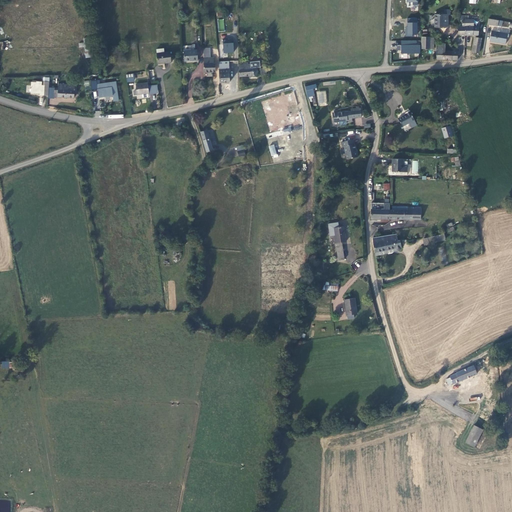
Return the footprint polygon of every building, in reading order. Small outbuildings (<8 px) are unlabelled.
[(436,27),(448,27),(448,15),(435,15),(436,27)] [(416,18),(406,18),(407,26),(405,26),(405,36),(412,36),(412,34),(417,34),(416,18)] [(479,27),(473,27),(473,20),(463,21),(463,26),(465,26),(466,34),(479,34),(479,27)] [(507,34),(491,31),(490,41),(506,43),(507,34)] [(434,48),(434,38),(422,38),(422,48),(434,48)] [(481,38),(474,38),(473,52),(479,53),(481,38)] [(79,43),(79,47),(84,47),(85,58),(91,57),(89,39),(83,39),(84,42),(79,43)] [(224,40),(222,52),(233,53),(234,40),(224,40)] [(417,40),(401,40),(402,45),(397,45),(397,50),(401,50),(401,54),(420,53),(420,45),(417,45),(417,40)] [(437,43),(437,59),(458,60),(459,49),(453,49),(453,51),(446,51),(446,44),(437,43)] [(197,51),(184,52),(184,62),(198,61),(197,51)] [(165,53),(157,54),(158,64),(171,63),(170,53),(165,53)] [(214,58),(204,59),(205,74),(216,73),(216,63),(214,63),(214,58)] [(250,62),(239,63),(240,77),(257,76),(257,65),(250,65),(250,62)] [(229,63),(220,63),(220,83),(230,82),(229,63)] [(126,74),(127,82),(134,82),(134,74),(126,74)] [(40,94),(40,95),(49,96),(50,82),(44,82),(44,86),(42,86),(43,83),(37,82),(37,83),(33,83),(33,86),(32,86),(32,93),(40,94)] [(116,82),(98,85),(100,98),(113,96),(114,102),(119,101),(116,82)] [(148,83),(136,84),(137,90),(135,90),(136,95),(149,94),(148,86),(148,83)] [(74,85),(59,84),(58,90),(55,90),(55,97),(74,98),(74,85)] [(149,94),(159,93),(158,85),(148,86),(149,94)] [(307,87),(309,97),(316,95),(314,85),(307,87)] [(352,112),(333,114),(334,121),(340,121),(340,123),(342,125),(347,124),(349,122),(349,121),(353,121),(353,119),(362,118),(361,109),(352,110),(352,112)] [(415,121),(410,110),(406,112),(407,114),(398,118),(402,127),(415,121)] [(302,128),(301,125),(291,128),(290,127),(281,130),(283,135),(302,128)] [(445,136),(452,135),(449,125),(442,127),(445,136)] [(214,149),(208,130),(201,132),(207,151),(214,149)] [(353,140),(341,143),(342,148),(344,147),(347,159),(349,160),(358,157),(357,152),(356,152),(354,144),(354,145),(353,140)] [(271,155),(277,154),(274,144),(269,146),(271,155)] [(243,145),(236,147),(239,157),(246,155),(243,145)] [(403,159),(392,159),(392,171),(395,171),(407,172),(407,167),(403,167),(403,159)] [(372,203),(372,218),(390,219),(390,209),(390,203),(372,203)] [(407,210),(399,210),(390,209),(390,219),(414,219),(420,220),(421,211),(421,207),(407,207),(407,210)] [(335,235),(339,261),(345,260),(343,242),(346,242),(344,226),(339,227),(339,223),(329,224),(330,235),(331,235),(335,235)] [(373,238),(376,252),(396,248),(397,251),(399,252),(400,251),(401,251),(401,250),(402,249),(402,247),(401,240),(398,240),(397,234),(373,238)] [(425,239),(427,245),(428,245),(446,241),(446,236),(425,239)] [(355,298),(345,300),(347,315),(348,315),(355,314),(358,314),(355,298)] [(449,385),(478,373),(474,365),(458,372),(456,373),(450,376),(451,377),(447,379),(449,385)] [(467,442),(475,447),(484,430),(475,425),(467,442)]
